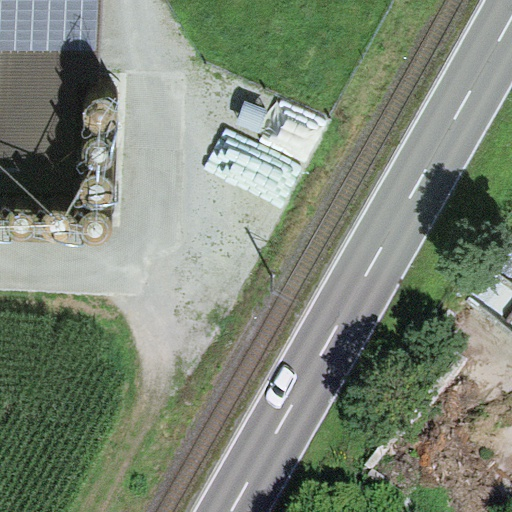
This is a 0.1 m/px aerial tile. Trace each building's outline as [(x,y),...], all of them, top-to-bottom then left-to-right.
[(104,0),(0,0),(0,183),(96,188),(104,0)] [(50,212),(50,207),(49,203),(46,199),(43,195),(38,194),(33,193),(28,194),(24,197),(21,202),(19,207),(20,212),(22,217),(25,221),(30,223),(35,224),(40,223),(44,220),(48,217),(50,212)] [(0,221),(3,220),(6,217),(8,213),(8,209),(7,205),(5,201),(2,199),(0,197),(0,221)] [(119,220),(121,215),(120,209),(118,204),(114,200),(109,198),(103,197),(98,198),(93,201),(89,205),(87,210),(86,216),(88,221),(91,226),(96,229),(101,231),(107,231),(112,229),(117,225),(119,220)] [(82,212),(82,208),(80,204),(77,201),(73,200),(68,199),(64,201),(61,203),(59,206),(57,210),(57,214),(59,218),(61,221),(64,223),(68,224),(72,224),(76,223),(79,220),(81,217),(82,212)]
